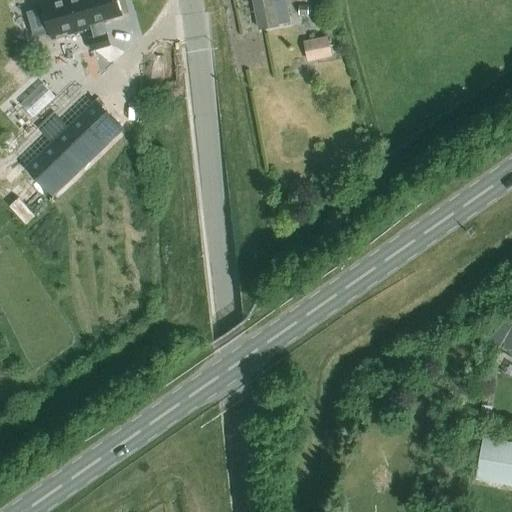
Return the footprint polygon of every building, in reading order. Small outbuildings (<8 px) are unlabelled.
[(121,14),(116,0),(39,0),(42,8),(27,13),(34,35),(49,31),(51,39),(90,28),(93,37),(89,38),(92,50),(109,45),(106,34),(105,34),(101,20),(121,14)] [(253,0),(259,29),(290,23),(285,0),(253,0)] [(298,15),(307,15),(308,15),(308,5),(298,5),(298,15)] [(326,37),(304,41),(307,62),(329,57),(326,37)] [(42,83),(20,104),(33,117),(55,97),(42,83)] [(122,129),(98,103),(28,170),(52,195),(122,129)] [(511,485),(511,444),(482,439),(475,479),(511,485)]
